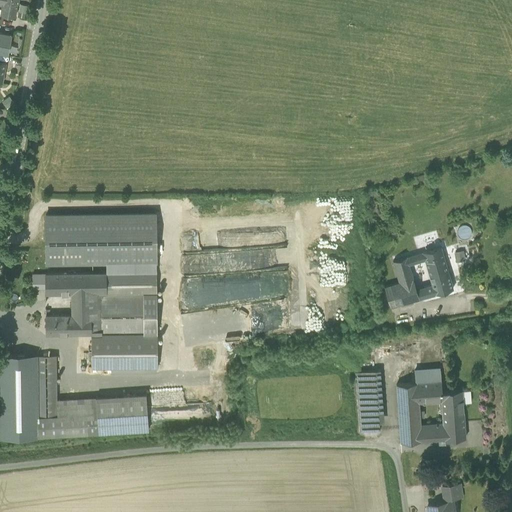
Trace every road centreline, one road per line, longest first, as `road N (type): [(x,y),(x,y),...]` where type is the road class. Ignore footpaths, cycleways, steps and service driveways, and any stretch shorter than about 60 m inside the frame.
road 1 (unclassified): [(405,511),(397,460),(382,444),(245,444),(0,467)]
road 2 (tertiary): [(0,246),(43,0)]
